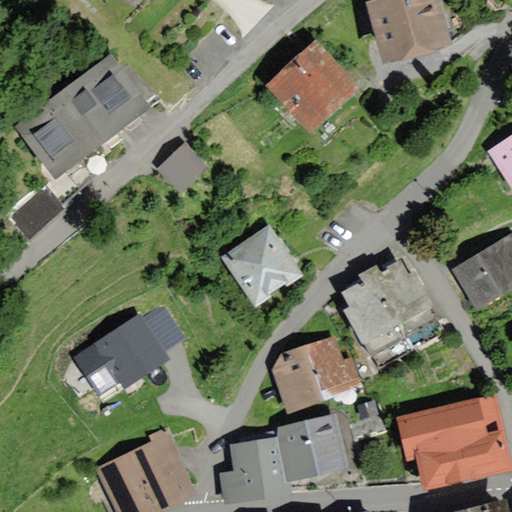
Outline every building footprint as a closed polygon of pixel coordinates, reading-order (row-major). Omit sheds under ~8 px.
[(389,0),(372,5),(386,55),(449,37),(440,7),(438,0),(389,0)] [(19,123),(62,176),(159,99),(116,45),(19,123)] [(270,83),(308,124),(349,87),(330,66),(311,46),(270,83)] [(511,136),(490,151),(496,160),(511,184),(511,136)] [(209,166),(184,141),(157,168),(181,193),(209,166)] [(226,266),(255,309),(300,278),(270,235),(226,266)] [(457,269),(478,305),(511,284),(511,236),(466,263),(457,269)] [(356,308),(350,311),(361,331),(379,363),(436,331),(426,314),(433,310),(428,302),(406,262),(361,287),(348,294),(356,308)] [(182,338),(164,312),(144,325),(138,315),(74,358),(99,395),(119,381),(123,388),(168,358),(163,351),(182,338)] [(342,364),(333,340),(283,359),(275,370),(292,408),(297,405),(358,379),(351,361),(342,364)] [(489,400),(399,418),(408,461),(415,459),(421,458),(426,482),(503,467),(489,400)] [(335,419),(285,429),(290,455),(295,480),(346,470),(335,419)] [(100,470),(120,511),(142,511),(159,504),(193,488),(169,437),(100,470)] [(273,441),(234,445),(236,464),(237,473),(223,474),(226,497),(279,492),(273,441)] [(466,511),(506,511),(505,503),(466,511)]
